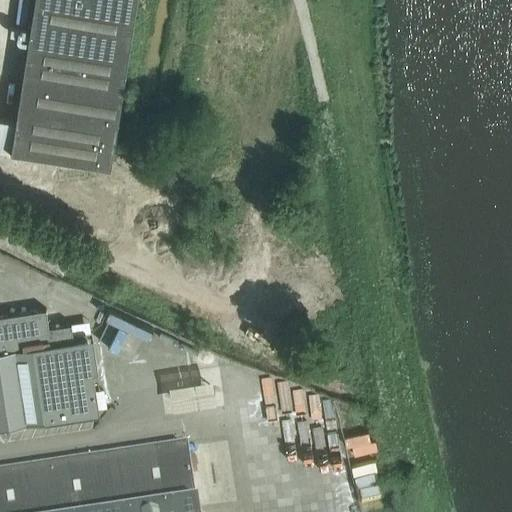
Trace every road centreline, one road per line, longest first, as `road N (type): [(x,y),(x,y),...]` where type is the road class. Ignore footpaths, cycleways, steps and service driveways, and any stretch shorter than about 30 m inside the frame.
road 1 (unknown): [(0,454),(204,424),(225,453),(244,511)]
road 2 (unknown): [(0,276),(143,350)]
